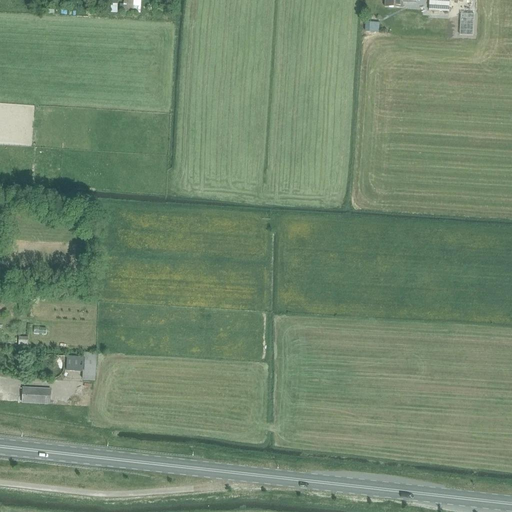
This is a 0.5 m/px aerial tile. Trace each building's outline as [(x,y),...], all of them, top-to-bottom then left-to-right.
[(383,0),(384,0),(386,1),(386,7),(403,8),(403,0),(429,0),(429,11),(430,11),(430,17),(448,17),(448,12),(449,12),(449,0),(383,0)] [(379,24),(366,23),(365,32),(378,33),(379,24)] [(19,337),(19,347),(28,347),(28,338),(19,337)] [(65,372),(82,372),(84,373),(83,380),(95,381),(96,354),(85,353),(85,358),(66,357),(65,372)] [(47,377),(51,379),(56,379),(60,376),(63,372),(64,368),(62,363),(59,360),(55,358),(50,358),(46,360),(43,364),(42,369),(44,373),(47,377)] [(23,388),(22,402),(50,404),(50,390),(23,388)]
